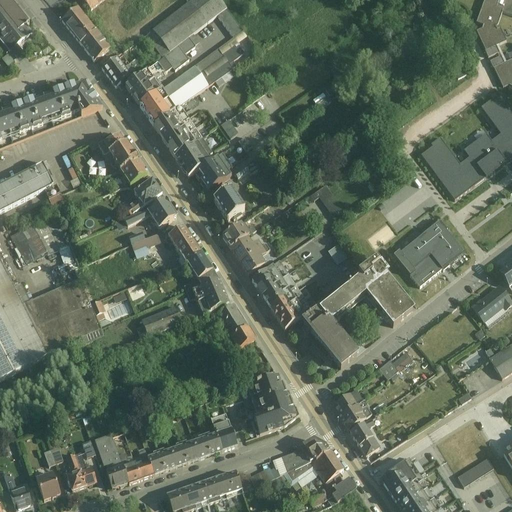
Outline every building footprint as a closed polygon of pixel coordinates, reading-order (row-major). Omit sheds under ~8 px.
[(0,0),(0,42),(10,55),(34,34),(5,0),(0,0)] [(83,0),(97,15),(114,0),(83,0)] [(217,0),(195,0),(149,38),(165,58),(226,9),(217,0)] [(511,0),(487,0),(481,21),(485,29),(478,33),(486,51),(500,45),(509,65),(496,71),(502,85),(511,79),(511,88),(510,94),(511,94),(511,106),(503,95),(480,111),(494,129),(485,137),(480,130),(457,146),(463,153),(455,159),(441,140),(420,156),(454,202),(486,179),(503,165),(511,158),(511,0)] [(73,38),(89,25),(77,11),(61,24),(73,38)] [(73,38),(84,52),(101,39),(89,25),(73,38)] [(95,65),(111,51),(101,39),(84,52),(95,65)] [(101,71),(108,81),(129,67),(122,57),(101,71)] [(115,91),(136,77),(129,67),(108,81),(115,91)] [(139,110),(161,94),(146,74),(125,90),(139,110)] [(320,101),(329,114),(350,100),(338,83),(331,88),(334,92),(320,101)] [(64,91),(73,117),(80,115),(82,120),(103,111),(83,84),(64,91)] [(64,91),(43,99),(53,124),(73,117),(64,91)] [(175,114),(161,94),(139,110),(153,129),(175,114)] [(21,107),(31,132),(53,124),(43,99),(21,107)] [(21,107),(1,114),(10,140),(31,132),(21,107)] [(0,114),(0,143),(10,140),(1,114),(0,114)] [(198,146),(175,114),(153,129),(176,161),(186,154),(198,146)] [(186,120),(182,123),(190,134),(194,132),(186,120)] [(109,159),(127,147),(120,137),(102,148),(109,159)] [(254,138),(245,142),(254,160),(262,156),(254,138)] [(109,159),(120,176),(138,165),(127,147),(109,159)] [(186,154),(176,161),(172,164),(182,179),(196,169),(186,154)] [(195,176),(209,195),(232,179),(228,173),(233,170),(223,157),(211,165),(195,176)] [(262,162),(240,174),(245,183),(267,170),(262,162)] [(129,191),(147,179),(138,165),(120,176),(129,191)] [(0,215),(53,192),(40,167),(0,187),(0,215)] [(143,212),(163,199),(153,184),(134,197),(143,212)] [(325,188),(310,199),(314,205),(319,201),(336,225),(351,214),(345,205),(340,209),(325,188)] [(226,226),(245,214),(231,194),(212,206),(226,226)] [(158,234),(177,222),(165,204),(147,216),(158,234)] [(65,222),(20,238),(32,271),(59,260),(62,268),(64,268),(70,284),(81,280),(80,276),(85,274),(65,222)] [(144,233),(145,225),(135,225),(135,232),(144,233)] [(222,240),(231,254),(255,238),(246,225),(222,240)] [(399,255),(394,259),(419,292),(445,271),(463,256),(439,226),(401,257),(399,255)] [(168,241),(186,269),(202,258),(184,231),(168,241)] [(239,267),(263,251),(255,238),(231,254),(239,267)] [(348,249),(335,255),(342,271),(355,265),(348,249)] [(239,267),(248,280),(272,264),(263,251),(239,267)] [(197,286),(213,275),(202,258),(186,269),(197,286)] [(511,261),(496,274),(511,294),(511,261)] [(249,285),(269,314),(300,293),(279,264),(249,285)] [(303,328),(339,374),(357,360),(333,329),(366,303),(392,335),(415,317),(387,281),(389,280),(379,266),(358,282),(360,284),(303,328)] [(0,385),(47,362),(0,270),(0,385)] [(203,320),(230,309),(219,285),(193,296),(203,320)] [(511,311),(511,305),(500,290),(471,312),(484,327),(503,313),(506,316),(511,311)] [(286,337),(316,316),(300,293),(269,314),(286,337)] [(216,319),(231,343),(248,332),(234,308),(216,319)] [(101,311),(105,325),(112,322),(108,309),(101,311)] [(183,309),(150,324),(158,343),(192,328),(183,309)] [(238,355),(256,344),(248,332),(231,343),(238,355)] [(481,338),(486,345),(493,341),(487,333),(481,338)] [(511,377),(511,349),(490,364),(503,384),(511,377)] [(394,363),(380,374),(389,386),(404,375),(394,363)] [(255,407),(289,394),(283,378),(249,392),(255,407)] [(261,422),(274,417),(294,408),(289,394),(255,407),(261,422)] [(468,408),(478,405),(475,396),(465,399),(468,408)] [(337,416),(339,420),(359,408),(352,397),(336,407),(340,414),(337,416)] [(281,434),(299,420),(294,408),(274,417),(281,434)] [(348,435),(368,423),(359,408),(339,420),(348,435)] [(257,443),(281,434),(274,417),(261,422),(251,426),(257,443)] [(364,462),(380,452),(365,428),(348,438),(364,462)] [(222,457),(237,451),(231,433),(216,438),(222,457)] [(222,457),(216,438),(205,442),(211,460),(222,457)] [(200,464),(211,460),(205,442),(194,446),(200,464)] [(291,480),(313,468),(332,457),(325,446),(312,443),(280,461),(291,480)] [(200,464),(194,446),(183,450),(190,468),(200,464)] [(178,472),(190,468),(183,450),(172,454),(178,472)] [(52,459),(57,473),(73,467),(68,453),(52,459)] [(178,472),(172,454),(161,458),(167,476),(178,472)] [(325,488),(344,476),(332,457),(313,468),(325,488)] [(154,481),(167,476),(161,458),(148,462),(154,481)] [(485,458),(455,476),(464,491),(494,472),(490,467),(485,458)] [(154,481),(148,462),(135,467),(142,485),(154,481)] [(129,489),(142,485),(135,467),(122,471),(129,489)] [(390,497),(409,485),(399,470),(380,482),(390,497)] [(129,489),(122,471),(105,477),(112,496),(129,489)] [(85,493),(96,488),(90,472),(79,476),(85,493)] [(85,493),(79,476),(65,482),(72,498),(85,493)] [(243,497),(236,477),(222,481),(229,501),(243,497)] [(44,507),(60,501),(53,480),(37,485),(44,507)] [(215,505),(229,501),(222,481),(209,486),(215,505)] [(340,507),(357,495),(349,483),(332,495),(340,507)] [(390,497),(397,508),(416,496),(409,485),(390,497)] [(215,505),(209,486),(195,490),(201,510),(215,505)] [(186,511),(194,511),(201,510),(195,490),(181,495),(186,511)] [(13,511),(29,511),(32,511),(26,493),(9,498),(13,511)] [(186,511),(181,495),(166,500),(169,511),(186,511)] [(399,511),(426,511),(416,496),(397,508),(399,511)]
